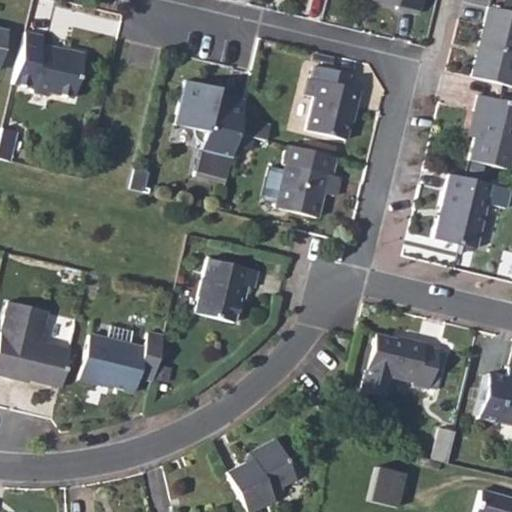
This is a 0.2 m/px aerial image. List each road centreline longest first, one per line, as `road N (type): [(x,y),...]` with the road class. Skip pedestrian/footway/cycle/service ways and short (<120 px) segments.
road 1 (residential): [(354,282),(407,92),(393,56),(257,25),(221,33),(167,19)]
road 2 (residential): [(0,464),(77,461),(182,430),(272,377),(336,288),(354,282)]
road 3 (residential): [(354,282),(511,317)]
